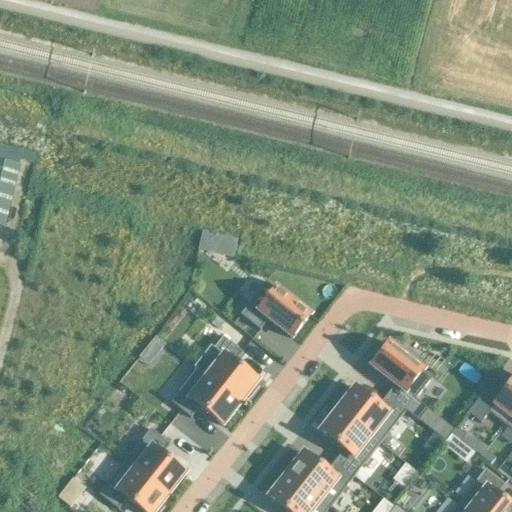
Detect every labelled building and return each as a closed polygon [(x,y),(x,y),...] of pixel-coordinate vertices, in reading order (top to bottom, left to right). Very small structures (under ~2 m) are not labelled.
[(0,231),(6,233),(21,171),(0,165),(0,231)] [(234,260),(238,240),(203,232),(198,251),(234,260)] [(267,283),(240,316),(260,331),(268,321),(292,339),(310,317),(267,283)] [(156,338),(150,346),(159,354),(166,346),(156,338)] [(211,347),(194,369),(197,371),(206,379),(240,405),(246,397),(250,399),(259,387),(256,385),(257,383),(234,365),(242,354),(223,338),(214,349),(211,347)] [(379,352),(369,363),(373,366),(371,368),(395,386),(386,397),(406,412),(406,413),(418,422),(428,411),(415,401),(432,379),(417,367),(421,361),(407,350),(403,356),(389,345),(382,354),(379,352)] [(197,371),(171,404),(191,419),(199,409),(223,427),(240,405),(206,379),(197,371)] [(491,384),(468,414),(481,424),(489,414),(506,427),(511,418),(511,382),(503,394),(491,384)] [(344,403),(337,411),(380,445),(406,413),(406,412),(386,397),(378,408),(355,389),(353,391),(350,389),(341,400),(344,403)] [(327,417),(318,429),(321,432),(320,433),(343,452),(335,462),(355,478),(380,445),(337,411),(331,420),(327,417)] [(457,429),(452,436),(461,443),(466,437),(457,429)] [(150,430),(124,463),(168,497),(185,475),(162,457),(170,446),(150,430)] [(452,436),(444,446),(453,452),(460,443),(452,436)] [(486,452),(481,459),(490,466),(495,460),(486,452)] [(292,468),(286,477),(329,511),(355,478),(335,462),(326,473),(303,455),(301,456),(298,454),(289,466),(292,468)] [(124,463),(99,496),(118,511),(127,501),(141,511),(160,511),(164,508),(161,505),(168,497),(124,463)] [(505,486),(485,470),(459,503),(470,511),(511,511),(511,509),(496,497),(505,486)] [(360,472),(355,478),(364,485),(369,479),(360,472)] [(286,477),(268,499),(285,511),(327,511),(329,511),(286,477)] [(76,502),(63,492),(58,499),(71,509),(76,502)] [(391,511),(394,509),(384,501),(374,511),(391,511)] [(470,511),(459,503),(452,511),(470,511)]
